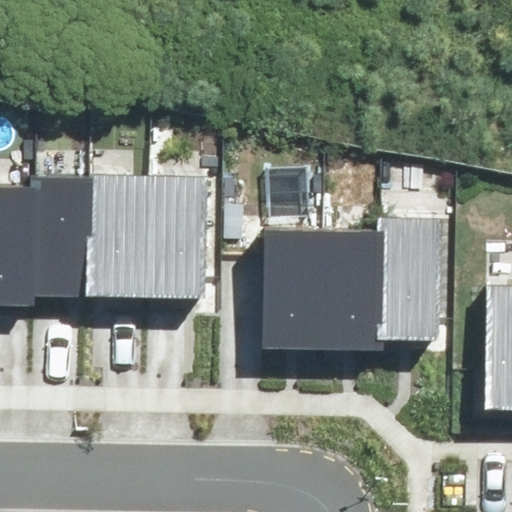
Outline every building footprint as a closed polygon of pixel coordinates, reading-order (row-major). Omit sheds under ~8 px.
[(34,277),(93,278),(95,167),(37,165),(36,176),(34,277)] [(93,278),(151,280),(154,167),(95,167),(93,278)] [(151,280),(210,281),(211,230),(212,169),(154,167),(151,280)] [(0,290),(34,292),(34,277),(36,176),(0,175),(0,290)] [(386,208),(385,216),(382,323),(438,324),(442,210),(386,208)] [(263,333),(327,334),(329,215),(266,214),(266,230),(263,333)] [(327,334),(381,335),(382,323),(385,216),(329,215),(327,334)] [(488,391),(511,391),(511,271),(491,271),(490,326),(488,391)]
